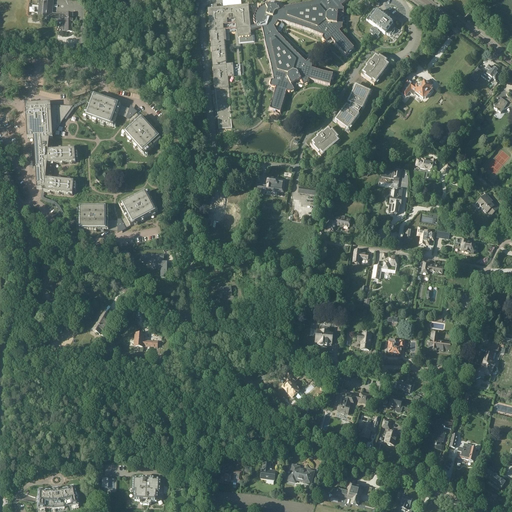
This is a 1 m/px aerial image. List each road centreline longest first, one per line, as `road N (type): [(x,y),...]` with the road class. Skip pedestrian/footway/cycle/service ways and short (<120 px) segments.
road 1 (track): [(447,370),(218,351)]
road 2 (residential): [(490,268),(470,339),(425,400),(400,476)]
road 3 (unclassified): [(0,458),(1,366),(27,238)]
road 4 (unclassified): [(188,321),(27,238)]
road 5 (unclassified): [(313,448),(188,321)]
road 6 (unclassified): [(169,84),(0,57)]
road 7 (unclassified): [(188,321),(183,216),(191,158)]
road 8 (residential): [(490,268),(351,245)]
